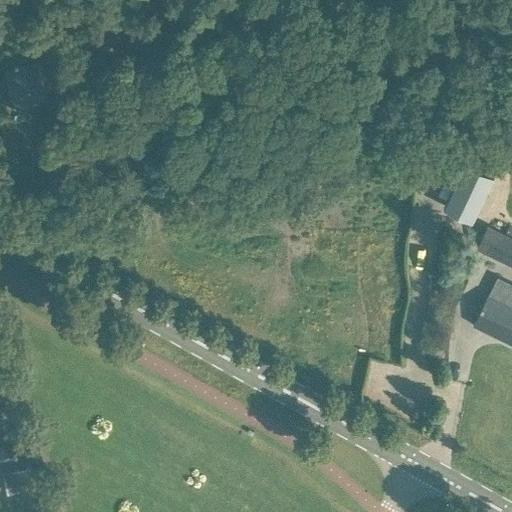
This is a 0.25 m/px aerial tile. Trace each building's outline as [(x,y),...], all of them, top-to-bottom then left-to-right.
[(66,21),(32,31),(36,46),(71,36),(66,21)] [(37,54),(5,63),(16,102),(48,93),(37,54)] [(434,100),(420,102),(424,122),(438,120),(434,100)] [(466,160),(444,205),(473,219),(495,174),(466,160)] [(511,236),(488,225),(478,247),(511,263),(511,236)] [(511,304),(489,293),(484,303),(483,303),(481,307),(482,307),(475,322),(511,340),(511,304)] [(7,492),(38,484),(33,464),(2,472),(7,492)]
